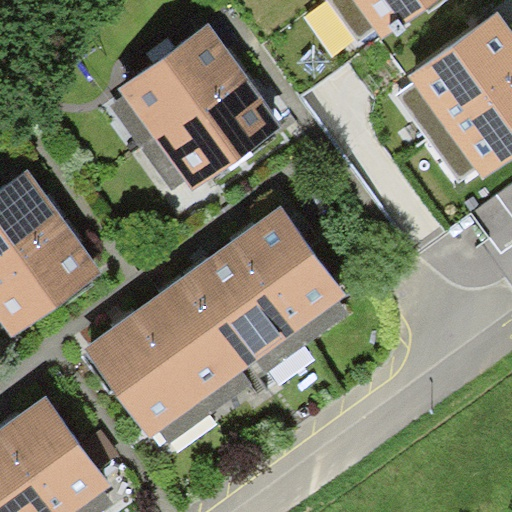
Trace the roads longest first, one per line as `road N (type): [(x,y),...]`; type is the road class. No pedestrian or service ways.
road 1 (residential): [(255,511),(511,331)]
road 2 (unknown): [(0,360),(80,298),(126,242),(128,194),(92,151),(82,125)]
